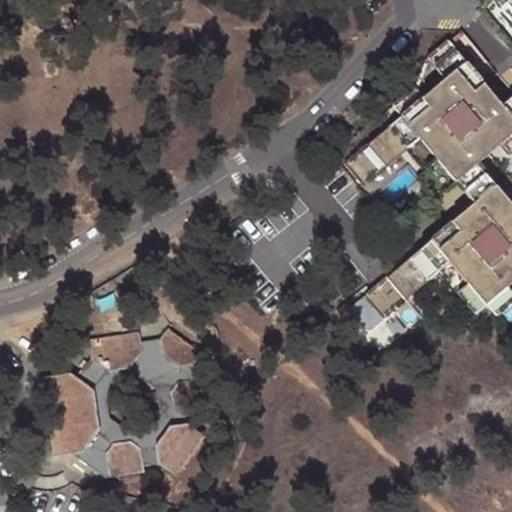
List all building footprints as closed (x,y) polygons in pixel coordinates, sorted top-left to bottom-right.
[(452,38),(429,57),(439,68),(461,50),(452,38)] [(469,283),(488,305),(497,316),(511,303),(511,289),(510,286),(511,284),(511,200),(481,163),(511,137),(511,97),(506,103),(461,50),(439,68),(447,78),(426,96),(403,115),(346,163),(365,185),(422,137),(439,159),(417,177),(435,199),(457,181),(476,203),(454,221),(365,295),(384,318),(452,262),(469,283)] [(417,85),(394,104),(403,115),(426,96),(417,85)] [(457,181),(435,199),(454,221),(476,203),(457,181)] [(459,292),(478,314),(488,305),(469,283),(459,292)] [(49,428),(54,428),(55,435),(50,436),(53,457),(71,454),(104,478),(144,472),(143,465),(160,463),(177,475),(205,434),(186,421),(185,415),(201,412),(193,361),(200,350),(166,326),(158,337),(138,340),(137,333),(87,341),(90,359),(77,378),(70,374),(42,378),(49,428)]
